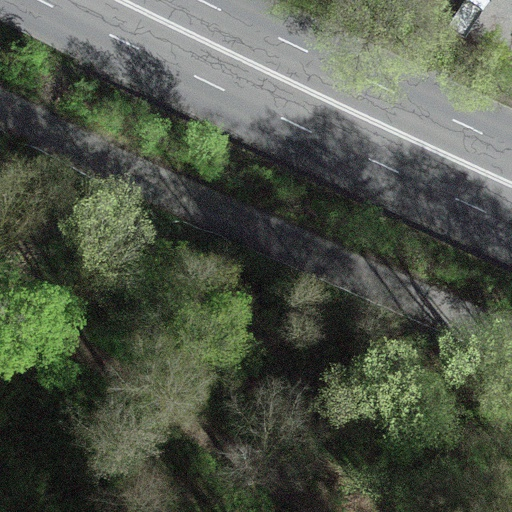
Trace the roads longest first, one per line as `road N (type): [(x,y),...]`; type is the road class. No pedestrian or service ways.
road 1 (unclassified): [(511,337),(120,175),(0,108)]
road 2 (secondary): [(114,0),(511,183)]
road 3 (track): [(0,290),(340,511)]
